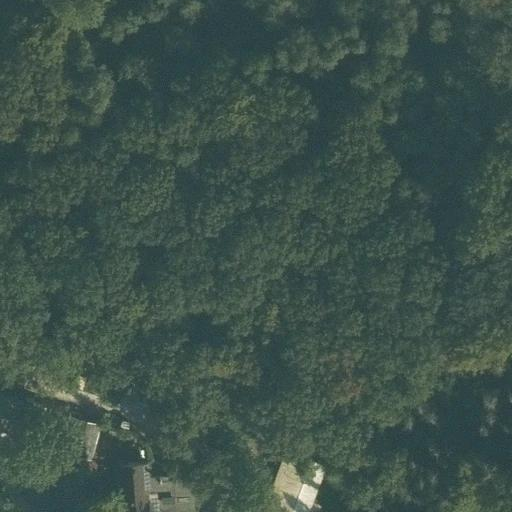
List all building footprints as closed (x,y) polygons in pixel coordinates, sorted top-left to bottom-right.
[(0,431),(10,435),(24,398),(0,390),(0,431)] [(94,457),(99,419),(69,415),(64,453),(94,457)] [(311,462),(293,455),(280,491),(297,498),(311,462)] [(147,463),(119,465),(121,493),(122,493),(124,511),(150,511),(148,477),(147,463)] [(343,473),(329,511),(331,511),(348,511),(360,479),(343,473)] [(193,511),(192,474),(148,477),(150,511),(193,511)] [(230,497),(219,511),(246,511),(249,509),(230,497)]
